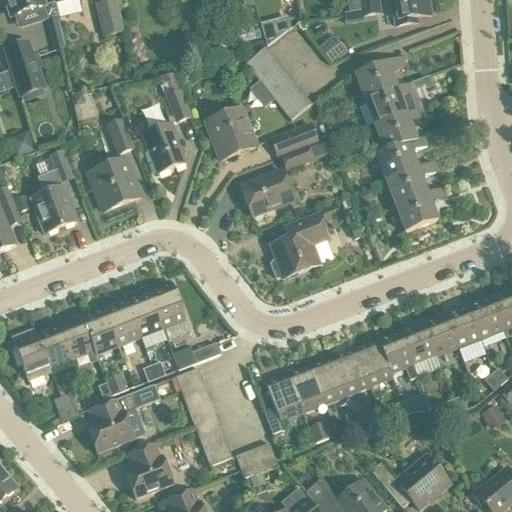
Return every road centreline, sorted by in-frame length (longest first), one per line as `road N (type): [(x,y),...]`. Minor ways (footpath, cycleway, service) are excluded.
road 1 (residential): [(511,239),(280,328),(244,315),(208,266),(171,243),(148,243),(0,300)]
road 2 (residential): [(0,411),(84,511)]
